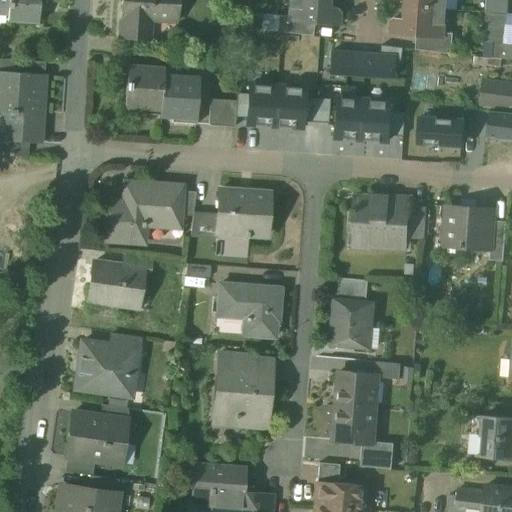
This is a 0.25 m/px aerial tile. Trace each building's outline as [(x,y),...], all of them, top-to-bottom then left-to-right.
[(40,0),(0,0),(0,11),(10,13),(9,21),(39,22),(40,0)] [(179,0),(122,0),(121,38),(142,39),(143,20),(178,22),(179,0)] [(327,0),(289,0),(288,17),(288,21),(313,23),(338,25),(339,14),(336,10),(327,9),(327,0)] [(406,0),(406,6),(444,9),(445,0),(406,0)] [(485,0),(485,13),(505,14),(506,0),(485,0)] [(444,9),(406,6),(405,19),(397,19),(393,22),(392,34),(416,36),(442,37),(443,33),(444,9)] [(511,14),(505,14),(485,13),(483,56),(483,57),(511,60),(511,14)] [(288,17),(278,16),(276,32),(312,36),(313,23),(288,21),(288,17)] [(442,37),(416,36),(415,50),(451,54),(453,34),(443,33),(442,37)] [(380,58),(395,60),(395,61),(401,61),(403,48),(381,46),(380,58)] [(380,58),(331,52),(330,74),(394,78),(395,61),(395,60),(380,58)] [(19,61),(0,60),(0,72),(18,74),(19,61)] [(163,69),(127,67),(124,106),(160,108),(162,76),(163,76),(163,69)] [(18,74),(0,72),(0,111),(3,112),(1,141),(27,143),(42,144),(45,113),(42,113),(43,105),(45,105),(46,100),(43,100),(44,77),(47,77),(47,76),(18,74)] [(163,76),(162,76),(160,108),(159,115),(196,118),(198,78),(163,76)] [(511,84),(483,81),(480,105),(510,109),(510,106),(511,106),(511,84)] [(246,124),(274,126),(277,87),(249,85),(249,94),(247,118),(246,124)] [(277,87),(274,126),(301,128),(302,122),(303,98),(304,88),(277,87)] [(237,93),(236,101),(235,118),(247,118),(249,94),(237,93)] [(316,99),(303,98),(302,122),(315,123),(316,99)] [(363,100),(336,98),(333,138),(360,140),(363,100)] [(330,99),(316,99),(315,123),(328,124),(330,99)] [(222,101),(210,100),(208,126),(221,127),(222,101)] [(363,100),(360,140),(389,142),(389,136),(390,112),(391,102),(363,100)] [(236,101),(222,101),(221,127),(234,127),(235,118),(236,101)] [(405,113),(390,112),(389,136),(403,137),(405,113)] [(511,114),(489,112),(486,137),(511,140),(511,114)] [(463,121),(420,118),(418,144),(461,146),(463,121)] [(27,143),(1,141),(1,148),(0,148),(0,155),(28,157),(27,156),(26,156),(27,143)] [(131,206),(103,204),(101,241),(144,244),(145,226),(179,228),(180,216),(182,191),(182,187),(133,183),(131,206)] [(270,194),(220,190),(218,216),(217,234),(219,234),(267,238),(270,194)] [(196,192),(182,191),(180,216),(193,217),(193,214),(196,192)] [(377,201),(365,200),(359,203),(358,209),(351,209),(351,212),(354,213),(352,241),(371,242),(371,245),(391,246),(391,238),(406,239),(406,237),(408,206),(408,205),(381,203),(377,201)] [(494,209),(446,205),(444,240),(461,241),(460,249),(490,251),(491,251),(493,221),(494,209)] [(426,211),(412,210),(412,207),(408,206),(406,237),(425,238),(426,211)] [(218,216),(193,214),(193,217),(190,238),(218,240),(219,234),(217,234),(218,216)] [(506,222),(493,221),(491,251),(490,251),(489,261),(503,262),(506,222)] [(151,259),(124,255),(123,266),(144,269),(144,271),(150,272),(151,259)] [(123,266),(94,262),(88,301),(138,308),(144,271),(144,269),(123,266)] [(211,266),(186,264),(185,278),(210,280),(211,266)] [(368,281),(338,279),(336,300),(366,303),(368,281)] [(282,291),(221,286),(218,316),(245,319),(243,337),(275,339),(277,321),(279,321),(282,291)] [(336,300),(332,300),(328,346),(370,349),(374,303),(366,303),(336,300)] [(139,338),(113,334),(111,346),(138,350),(139,338)] [(111,346),(83,342),(76,389),(127,397),(130,375),(134,376),(138,350),(111,346)] [(266,362),(220,358),(217,392),(223,392),(221,418),(248,420),(248,425),(266,426),(269,393),(264,393),(266,362)] [(401,364),(368,361),(367,375),(377,376),(377,378),(399,380),(401,364)] [(367,375),(338,373),(335,406),(374,410),(377,378),(377,376),(367,375)] [(129,409),(102,405),(100,417),(127,421),(129,409)] [(374,410),(335,406),(332,440),(362,443),(371,444),(372,442),(374,410)] [(100,417),(72,413),(65,457),(95,462),(121,465),(128,421),(127,421),(100,417)] [(511,419),(483,417),(482,435),(487,436),(485,456),(497,457),(511,458),(511,419)] [(394,444),(372,442),(371,444),(362,443),(360,467),(391,469),(394,444)] [(95,462),(67,458),(65,472),(90,476),(93,476),(95,462)] [(339,465),(319,464),(317,482),(337,484),(339,465)] [(241,472),(193,468),(190,500),(209,502),(209,509),(212,509),(212,508),(223,508),(223,511),(249,511),(251,500),(251,495),(239,494),(241,472)] [(93,476),(90,476),(88,489),(117,494),(119,481),(93,476)] [(337,484),(317,482),(315,507),(363,511),(365,486),(363,486),(359,482),(351,481),(347,485),(337,484)] [(511,511),(511,488),(487,486),(486,486),(485,493),(458,490),(457,496),(449,495),(446,511),(511,511)] [(87,493),(61,489),(57,511),(114,511),(117,494),(88,489),(87,493)] [(269,511),(271,502),(251,500),(249,511),(269,511)]
